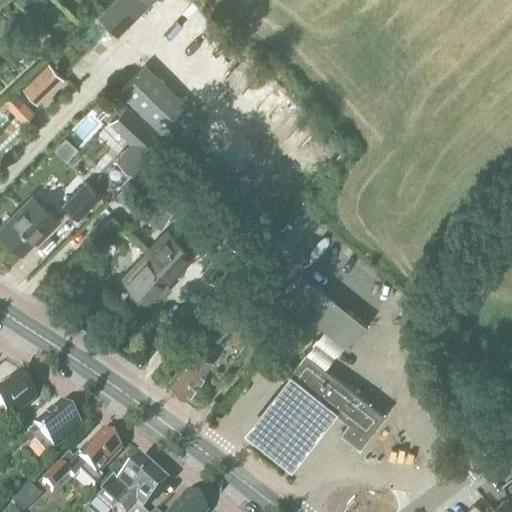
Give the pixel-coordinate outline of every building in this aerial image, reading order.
[(111,0),(96,15),(117,36),(148,4),(144,0),(111,0)] [(23,87),(38,102),(63,77),(48,62),(23,87)] [(188,105),(178,95),(151,123),(162,133),(188,105)] [(119,158),(121,160),(135,173),(138,170),(143,165),(158,150),(163,144),(165,142),(151,129),(126,103),(109,121),(132,144),(129,147),(119,158)] [(166,156),(158,150),(143,165),(150,172),(166,156)] [(78,219),(101,195),(86,180),(63,205),(78,219)] [(57,220),(31,195),(0,227),(0,231),(21,252),(39,234),(42,237),(57,220)] [(157,210),(147,204),(139,198),(131,210),(161,228),(171,212),(161,205),(158,210),(157,210)] [(108,224),(108,225),(108,229),(111,231),(115,231),(118,229),(118,225),(115,222),(111,222),(108,224)] [(166,230),(147,251),(173,275),(192,255),(190,253),(197,245),(181,229),(173,237),(166,230)] [(243,266),(264,283),(290,251),(269,234),(243,266)] [(173,275),(147,251),(121,278),(148,302),(173,275)] [(235,263),(218,251),(202,274),(218,286),(235,263)] [(365,325),(317,287),(303,276),(284,300),(298,311),(346,348),(365,325)] [(183,341),(191,348),(167,381),(175,387),(173,389),(181,395),(183,393),(185,394),(205,367),(201,365),(208,356),(204,353),(211,344),(210,340),(203,335),(207,330),(217,338),(250,295),(228,278),(202,311),(203,311),(194,323),(195,324),(183,341)] [(403,292),(396,301),(405,309),(415,317),(416,316),(423,307),(415,301),(403,292)] [(178,317),(170,325),(178,332),(186,323),(178,317)] [(358,446),(357,447),(359,449),(361,446),(359,445),(381,417),(382,418),(384,415),(303,353),(302,354),(304,356),(289,374),(288,373),(286,375),(289,377),(290,375),(335,410),(348,420),(347,422),(349,423),(341,432),(340,432),(339,433),(342,436),(343,434),(358,446)] [(286,375),(288,373),(287,372),(257,410),(242,429),(290,467),(305,447),(335,410),(290,375),(289,377),(286,375)] [(33,399),(16,379),(0,392),(0,424),(1,426),(7,420),(33,399)] [(77,429),(60,409),(28,435),(45,456),(77,429)] [(0,460),(20,443),(12,433),(0,443),(0,460)] [(84,451),(74,462),(67,457),(59,466),(58,465),(41,483),(53,494),(68,477),(73,481),(79,475),(94,489),(101,482),(97,478),(120,453),(100,435),(85,452),(84,451)] [(150,473),(151,471),(139,460),(118,484),(115,487),(111,483),(98,498),(114,511),(150,473)] [(145,511),(168,486),(151,471),(150,473),(114,511),(145,511)] [(511,511),(511,478),(506,483),(511,490),(511,494),(506,499),(505,499),(495,509),(497,511),(511,511)] [(202,511),(185,497),(177,506),(176,505),(169,511),(202,511)]
